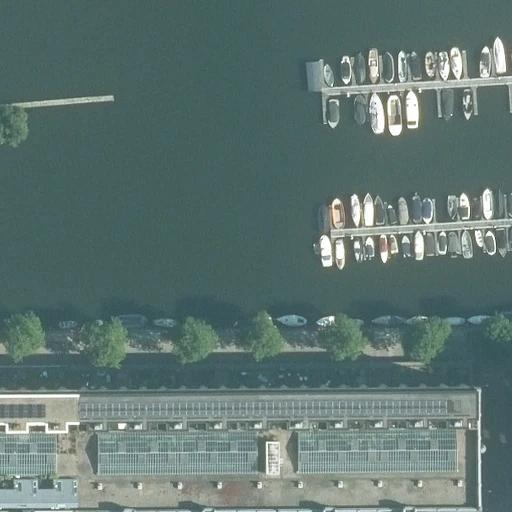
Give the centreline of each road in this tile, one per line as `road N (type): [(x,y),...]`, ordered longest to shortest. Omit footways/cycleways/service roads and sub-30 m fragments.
road 1 (unclassified): [(0,352),(494,349)]
road 2 (unclassified): [(494,349),(494,511)]
